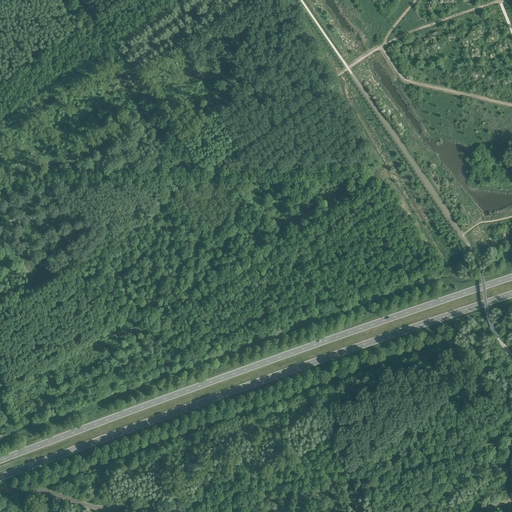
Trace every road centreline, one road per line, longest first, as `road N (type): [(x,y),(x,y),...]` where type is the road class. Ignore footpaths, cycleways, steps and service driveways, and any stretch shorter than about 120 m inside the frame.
road 1 (trunk): [(511,278),(0,461)]
road 2 (trunk): [(0,477),(511,294)]
